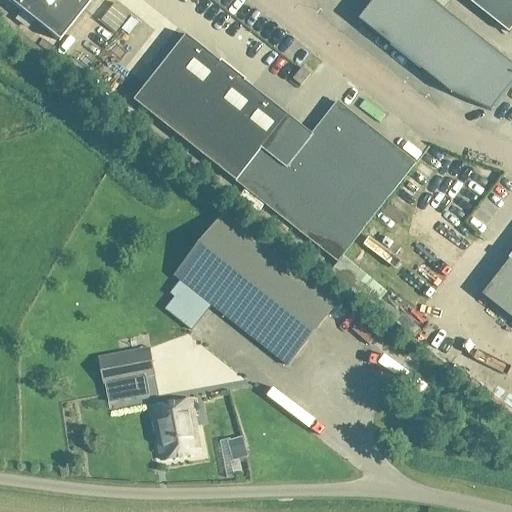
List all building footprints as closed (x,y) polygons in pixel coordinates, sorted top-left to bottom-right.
[(91,0),(6,0),(20,10),(33,21),(59,41),(91,0)] [(511,84),(511,64),(430,0),(367,0),(372,3),(359,20),(450,93),(491,111),(511,84)] [(511,0),(467,0),(509,33),(511,29),(511,0)] [(113,3),(99,21),(115,34),(130,16),(113,3)] [(20,10),(14,18),(27,28),(33,21),(20,10)] [(131,17),(120,30),(128,36),(139,23),(131,17)] [(157,20),(151,30),(171,44),(178,34),(157,20)] [(415,164),(338,103),(312,135),(186,34),(134,100),(245,189),(263,203),(337,262),(415,164)] [(300,86),(310,75),(302,68),(293,79),(300,86)] [(500,225),(421,163),(341,264),(420,327),(500,225)] [(482,202),(493,210),(511,186),(501,178),(482,202)] [(245,189),(239,197),(257,211),(263,203),(245,189)] [(337,303),(224,213),(175,276),(287,365),(337,303)] [(511,256),(482,295),(511,318),(511,256)] [(154,375),(149,347),(99,356),(104,384),(154,375)] [(200,453),(191,400),(152,407),(162,460),(200,453)] [(242,437),(227,441),(233,460),(247,455),(242,437)]
